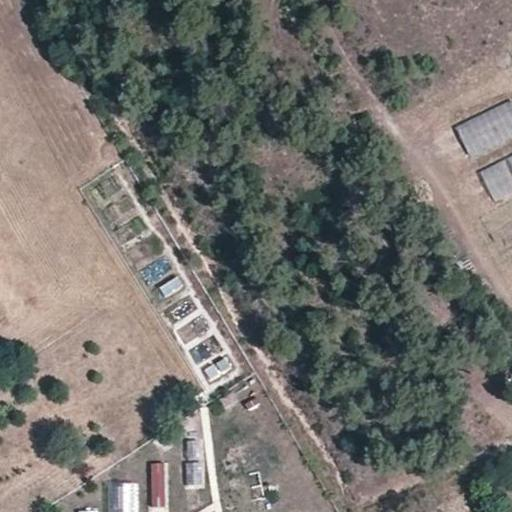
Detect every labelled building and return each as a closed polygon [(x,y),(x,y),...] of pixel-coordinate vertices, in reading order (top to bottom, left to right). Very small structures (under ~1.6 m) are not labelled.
[(511,107),(507,98),(457,123),(474,156),(511,136),(511,107)] [(511,154),(480,171),(497,204),(511,196),(511,154)] [(187,442),(188,461),(203,461),(202,441),(187,442)] [(188,465),(188,487),(204,486),(203,464),(188,465)] [(149,465),(148,511),(166,511),(166,466),(149,465)] [(133,511),(132,486),(111,487),(112,511),(133,511)]
